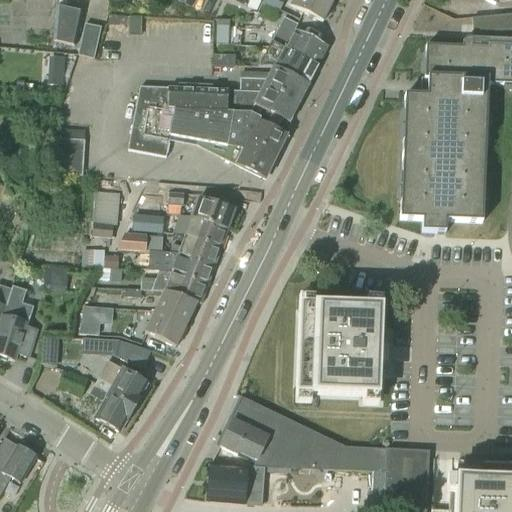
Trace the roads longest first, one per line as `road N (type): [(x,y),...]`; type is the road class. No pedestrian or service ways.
road 1 (tertiary): [(136,483),(195,396),(387,0)]
road 2 (residential): [(136,483),(0,399)]
